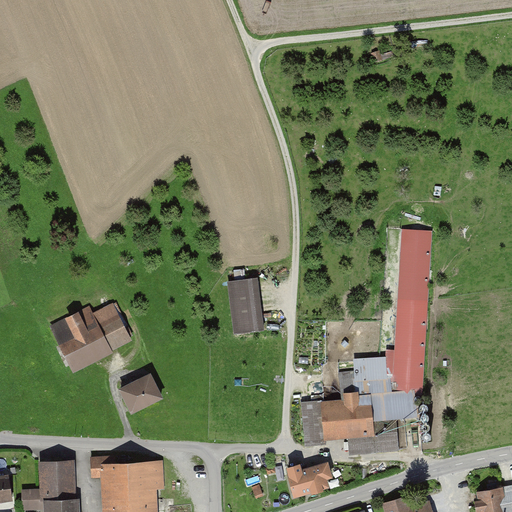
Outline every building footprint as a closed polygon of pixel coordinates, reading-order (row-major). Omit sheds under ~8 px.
[(424,387),(432,228),(401,227),(393,385),(424,387)] [(265,328),(258,275),(228,279),(235,332),(265,328)] [(55,329),(74,366),(135,335),(116,299),(55,329)] [(151,375),(121,389),(133,412),(162,398),(151,375)] [(303,402),(307,446),(326,444),(325,433),(349,430),(351,453),(372,452),(372,453),(376,453),(376,451),(398,449),(394,414),(371,417),(369,387),(359,387),(356,387),(357,393),(342,394),(343,407),(324,409),(323,401),(303,402)] [(430,421),(422,420),(421,428),(429,429),(430,421)] [(115,458),(92,459),(93,477),(103,477),(104,511),(148,511),(147,489),(162,489),(161,464),(115,466),(115,458)] [(71,499),(69,462),(46,463),(47,490),(30,490),(31,509),(47,508),(46,511),(78,511),(78,499),(71,499)] [(299,465),(289,468),(291,474),(289,475),(295,495),(327,486),(325,478),(330,476),(327,464),(301,471),(299,465)] [(9,476),(0,477),(0,500),(12,499),(9,476)] [(503,511),(498,485),(476,489),(480,511),(503,511)] [(511,511),(511,490),(501,493),(504,511),(511,511)] [(434,511),(429,494),(383,508),(384,511),(434,511)]
